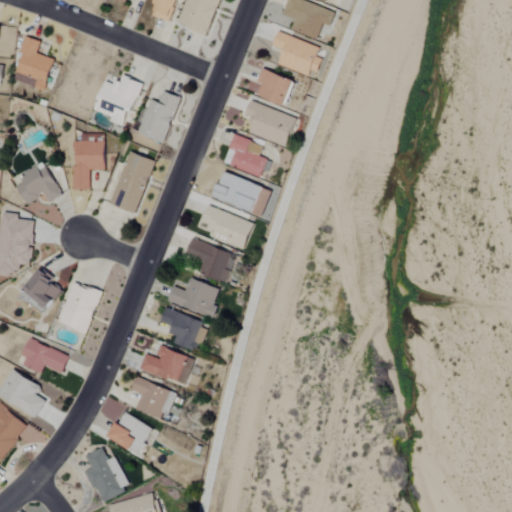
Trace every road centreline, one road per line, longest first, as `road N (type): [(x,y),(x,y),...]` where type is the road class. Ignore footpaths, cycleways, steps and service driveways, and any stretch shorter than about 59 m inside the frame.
road 1 (residential): [(35,483),(88,402),(254,0)]
road 2 (residential): [(223,77),(19,0)]
